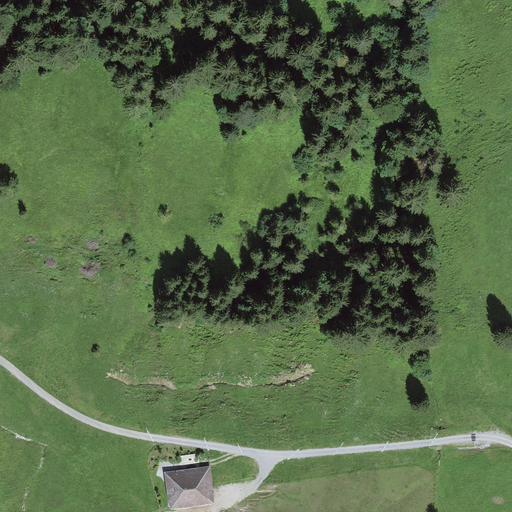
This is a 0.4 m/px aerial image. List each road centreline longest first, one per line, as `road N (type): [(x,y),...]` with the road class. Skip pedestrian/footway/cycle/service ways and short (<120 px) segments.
road 1 (track): [(0,358),(97,424),(270,455)]
road 2 (track): [(270,455),(473,437),(511,443)]
